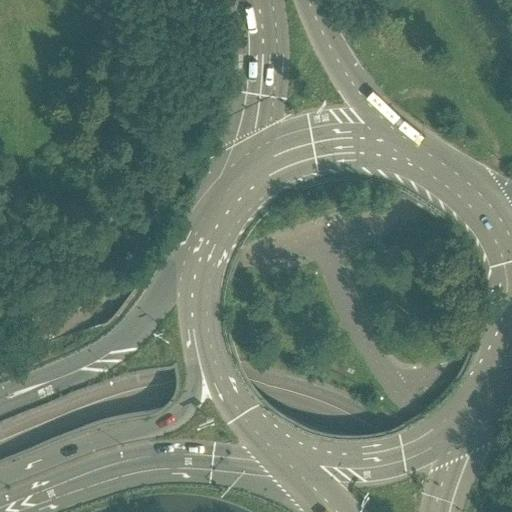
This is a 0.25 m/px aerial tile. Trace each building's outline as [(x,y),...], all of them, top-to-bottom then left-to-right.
[(437,218),(424,230),(424,231),(425,231),(426,231),(436,220),(438,220),(440,218),(438,216),(432,210),(425,204),(413,197),(410,195),(403,193),(398,193),(402,196),(357,201),(357,203),(405,197),(409,199),(421,206),(430,212),(437,218)] [(247,285),(247,283),(234,280),(239,265),(243,255),(246,249),(250,242),(291,227),(290,225),(252,240),(251,238),(246,240),(241,249),(237,258),(233,267),(230,274),(229,280),(232,282),(232,280),(247,285)] [(101,321),(102,323),(113,319),(113,318),(121,315),(134,300),(148,279),(142,281),(142,279),(111,287),(111,288),(140,281),(123,304),(114,315),(112,317),(101,321)] [(241,365),(240,363),(236,353),(233,342),(230,333),(227,333),(233,355),(239,367),(248,382),(256,391),(269,405),(279,413),(289,419),(301,426),(314,430),(326,433),(340,435),(350,436),(361,436),(373,435),(378,434),(389,430),(402,426),(414,420),(422,415),(430,410),(440,401),(450,390),(456,382),(462,372),(466,365),(470,356),(473,350),(474,345),(469,343),(469,345),(454,340),(454,341),(470,347),(465,360),(459,371),(453,380),(450,386),(447,389),(437,399),(430,405),(423,411),(416,415),(408,419),(402,422),(401,423),(399,424),(396,425),(381,429),(374,431),(361,433),(346,433),(333,432),(319,429),(303,423),(291,417),(282,411),(272,404),(261,393),(257,388),(253,383),(245,372),(241,365)] [(0,421),(31,409),(93,384),(106,379),(122,374),(148,367),(166,365),(174,364),(177,363),(176,361),(154,364),(139,367),(106,376),(98,379),(91,382),(34,405),(0,419),(0,421)] [(240,361),(240,363),(252,365),(264,367),(284,370),(304,376),(318,381),(336,388),(353,396),(374,407),(392,419),(399,424),(401,423),(391,415),(377,406),(361,397),(342,388),(320,379),(304,374),(285,369),(264,365),(252,363),(251,363),(240,361)] [(166,402),(171,402),(176,393),(178,387),(179,381),(180,374),(177,363),(174,364),(177,373),(176,382),(174,391),(170,398),(166,402)] [(0,464),(75,434),(93,427),(119,420),(152,415),(155,413),(165,407),(171,402),(166,402),(161,406),(155,410),(152,411),(132,414),(110,420),(81,428),(30,449),(0,461),(0,464)] [(479,511),(480,509),(482,506),(484,499),(487,492),(491,484),(498,473),(506,463),(503,461),(492,478),(486,489),(480,502),(478,509),(477,511),(479,511)]
